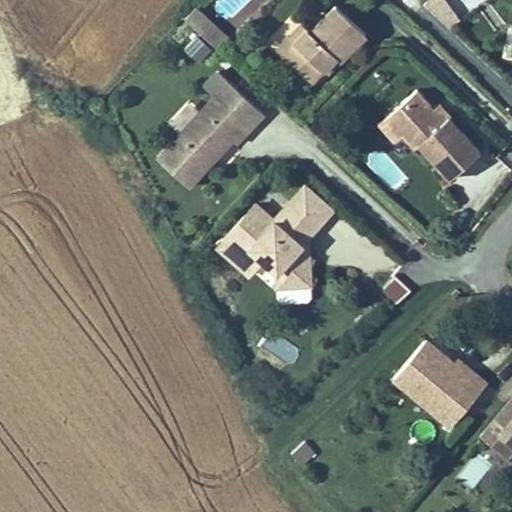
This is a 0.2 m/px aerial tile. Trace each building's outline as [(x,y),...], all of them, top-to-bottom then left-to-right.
[(446,0),(424,0),(441,29),(458,20),(446,0)] [(210,49),(225,37),(198,2),(183,14),(210,49)] [(292,43),(269,68),(294,91),(311,73),(317,78),(347,46),(316,17),(292,43)] [(181,45),(198,62),(211,48),(194,31),(181,45)] [(260,60),(269,68),(292,43),(283,35),(260,60)] [(423,94),(404,76),(375,106),(395,126),(410,141),(415,135),(447,168),(475,140),(441,107),(439,110),(423,94)] [(423,94),(439,110),(441,107),(445,104),(429,88),(423,94)] [(214,151),(230,135),(197,105),(138,165),(166,191),(209,147),(214,151)] [(395,126),(375,106),(369,112),(390,132),(395,126)] [(250,232),(235,216),(198,252),(230,285),(242,273),(249,281),(252,325),(257,328),(285,327),(288,323),(282,250),(295,239),(312,221),(287,196),(250,232)] [(380,289),(397,302),(409,287),(392,273),(380,289)] [(269,328),(259,342),(289,362),(299,348),(269,328)] [(459,425),(484,396),(471,384),(465,391),(449,378),(421,353),(392,386),(437,425),(447,414),(459,425)] [(449,378),(465,391),(471,384),(455,371),(449,378)] [(511,424),(511,404),(502,417),(511,424)] [(511,424),(502,417),(484,440),(498,450),(511,461),(511,424)] [(300,464),(316,453),(304,437),(288,448),(300,464)] [(498,450),(484,440),(475,451),(488,462),(498,450)]
